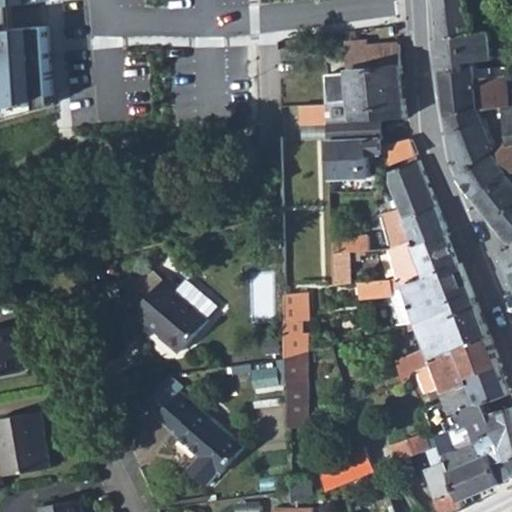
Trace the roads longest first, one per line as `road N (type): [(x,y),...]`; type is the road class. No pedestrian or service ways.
road 1 (tertiary): [(511,346),(435,146),(418,0)]
road 2 (residential): [(134,511),(77,376),(64,298)]
